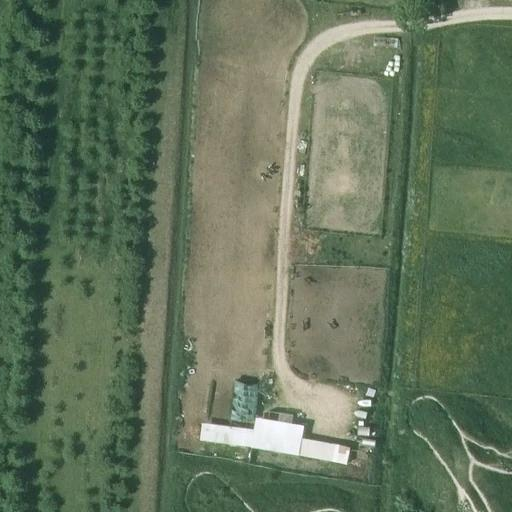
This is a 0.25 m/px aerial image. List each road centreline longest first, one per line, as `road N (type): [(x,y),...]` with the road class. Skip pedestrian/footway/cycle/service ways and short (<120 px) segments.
road 1 (track): [(511,14),(351,28),(316,46),(300,69),(277,352),(286,386),(306,404)]
road 2 (track): [(469,511),(447,469),(409,425),(408,407),(432,399),(466,439),(511,453)]
